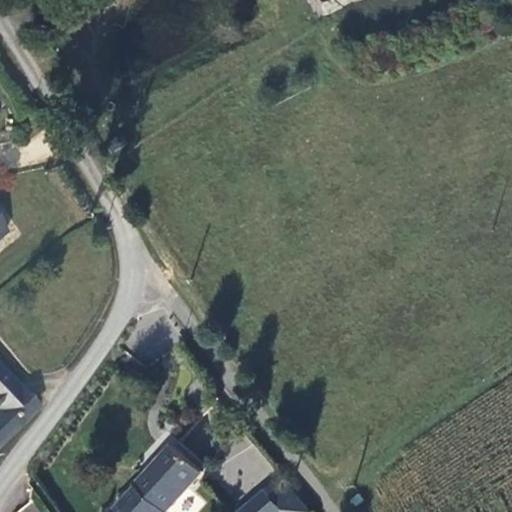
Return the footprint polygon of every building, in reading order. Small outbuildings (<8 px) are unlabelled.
[(0,447),(39,409),(0,369),(0,447)] [(208,468),(239,500),(274,467),(243,435),(208,468)] [(169,511),(205,474),(174,446),(138,485),(139,486),(166,511),(169,511)] [(270,493),(246,511),(310,511),(285,481),(270,494),(270,493)] [(166,511),(139,486),(114,511),(166,511)]
